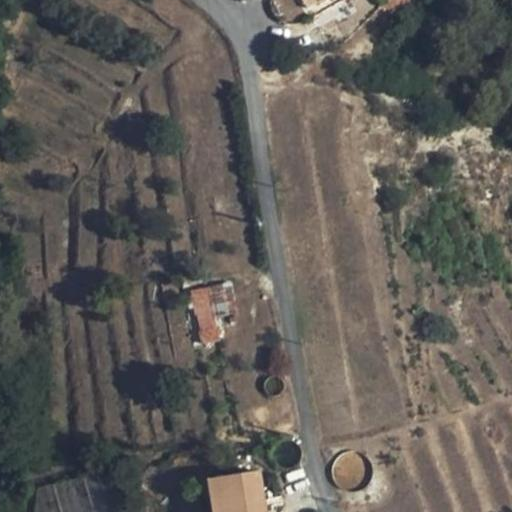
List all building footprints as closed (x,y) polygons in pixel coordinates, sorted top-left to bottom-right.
[(303,0),(309,10),(325,0),(303,0)] [(26,78),(16,95),(102,142),(111,125),(26,78)] [(11,138),(2,154),(63,188),(72,171),(11,138)] [(50,276),(68,275),(67,206),(48,205),(50,276)] [(22,222),(23,260),(41,259),(40,221),(22,222)] [(217,328),(241,323),(239,311),(230,313),(227,299),(238,297),(235,283),(191,292),(202,345),(220,341),(217,328)] [(298,466),(300,463),(298,457),(296,443),(293,442),(289,441),(286,441),(282,443),(279,445),(277,448),(275,451),(275,455),(275,459),(276,462),(278,465),(281,467),(284,469),(288,469),(291,469),(295,468),(298,466)] [(125,511),(114,471),(38,489),(35,511),(125,511)] [(266,511),(260,473),(211,481),(215,511),(266,511)]
